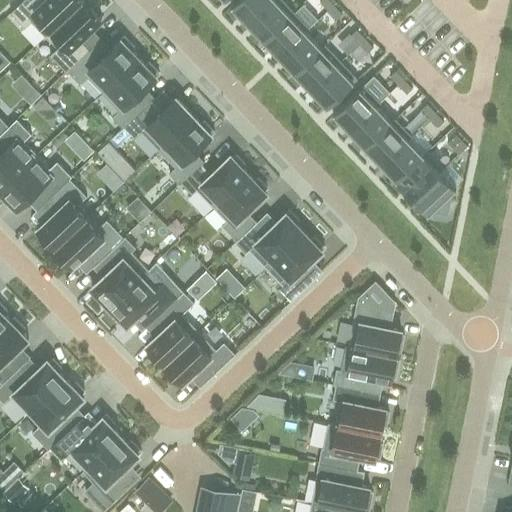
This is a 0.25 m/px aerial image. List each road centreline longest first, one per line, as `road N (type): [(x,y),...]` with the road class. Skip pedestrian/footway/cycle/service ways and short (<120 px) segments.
road 1 (residential): [(0,242),(174,418),(194,412),(376,241)]
road 2 (residential): [(376,241),(148,0)]
road 3 (residential): [(435,307),(392,511)]
road 4 (residential): [(455,511),(487,359)]
road 5 (residential): [(487,359),(511,236)]
